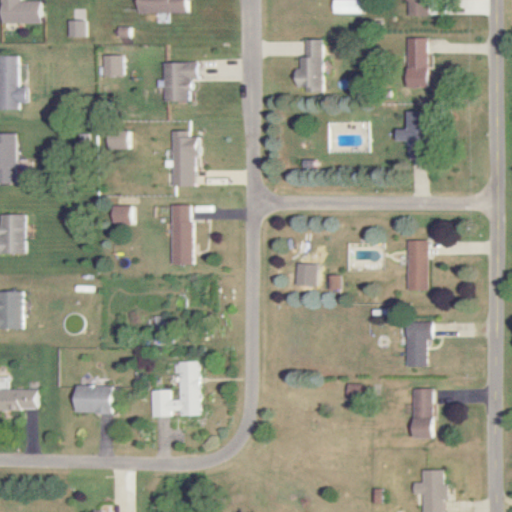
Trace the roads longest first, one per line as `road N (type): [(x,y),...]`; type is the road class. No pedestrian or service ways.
road 1 (residential): [(0,464),(190,466),(239,448),(249,432),(250,0)]
road 2 (residential): [(499,511),(498,0)]
road 3 (residential): [(255,207),(499,205)]
